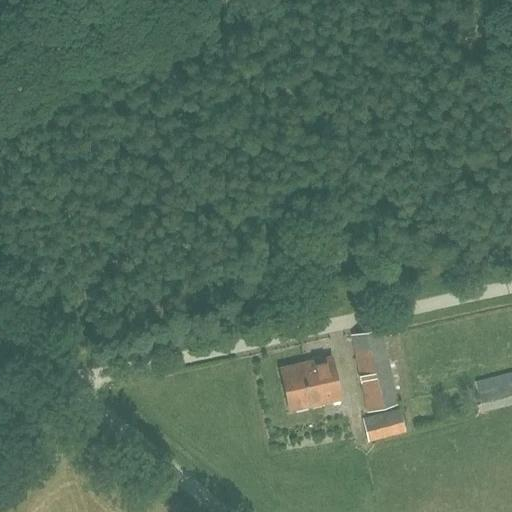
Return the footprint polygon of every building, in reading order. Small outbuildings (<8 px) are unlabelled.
[(368,412),(400,405),(385,328),(351,334),(367,411),(368,412)] [(291,409),(342,399),(334,358),(282,368),(291,409)] [(483,412),(511,405),(511,371),(475,380),(483,412)] [(370,421),(372,430),(406,421),(404,411),(370,421)] [(409,422),(369,432),(372,443),(412,433),(409,422)]
